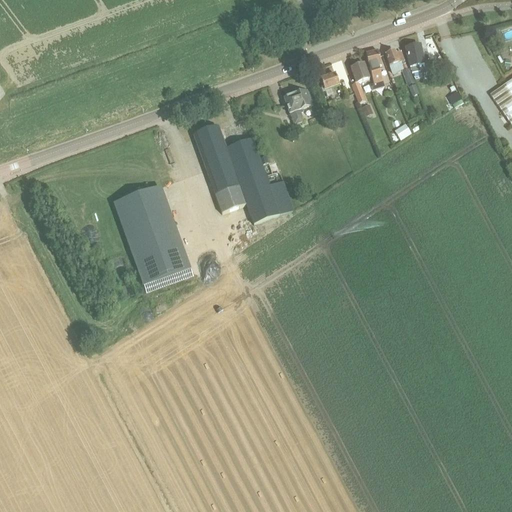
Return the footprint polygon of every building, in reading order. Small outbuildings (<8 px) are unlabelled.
[(429,36),(420,38),(425,58),(434,56),(429,36)] [(407,50),(410,66),(411,68),(412,74),(420,73),(419,67),(424,66),(420,47),(407,50)] [(366,55),(369,70),(374,85),(370,87),(372,93),(381,90),(379,84),(383,83),(379,68),(382,67),(378,52),(366,55)] [(414,86),(413,86),(401,53),(397,55),(396,52),(386,56),(393,76),(402,72),(408,89),(409,89),(412,98),(418,95),(414,86)] [(366,103),(359,84),(370,80),(364,65),(351,70),(357,85),(352,87),(359,106),(366,103)] [(336,76),(321,81),(325,92),(326,92),(334,89),(340,87),(336,76)] [(511,123),(511,81),(493,95),(511,123)] [(313,108),(307,93),(304,94),(301,92),(296,93),(296,97),(285,101),(290,116),(293,115),(297,126),(304,123),(301,115),(304,114),(303,111),(313,108)] [(464,105),(463,103),(459,95),(449,101),(454,109),(455,110),(464,105)] [(332,113),(338,111),(334,102),(328,104),(332,113)] [(369,106),(361,109),(365,118),(372,115),(369,106)] [(406,127),(395,134),(400,142),(411,135),(406,127)] [(219,129),(194,138),(223,217),(247,208),(254,228),(272,221),(294,213),(283,183),(269,189),(262,169),(269,166),(267,159),(260,162),(252,142),(227,151),(219,129)] [(142,160),(153,188),(164,184),(154,155),(142,160)] [(162,191),(115,208),(145,288),(191,271),(162,191)] [(119,291),(126,289),(117,257),(110,259),(119,291)]
